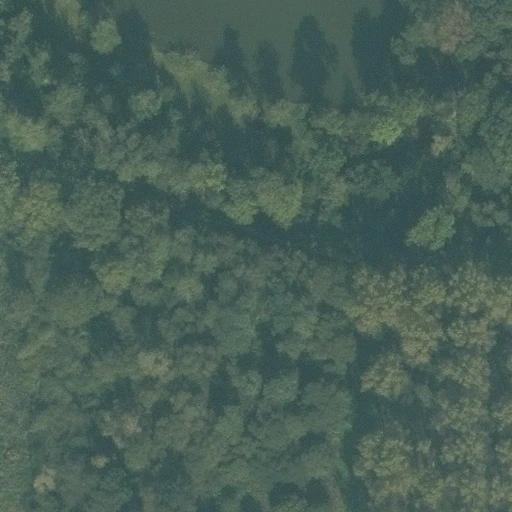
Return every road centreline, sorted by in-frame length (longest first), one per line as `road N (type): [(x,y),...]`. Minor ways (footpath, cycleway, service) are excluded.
road 1 (track): [(372,158),(328,160),(88,63),(21,0)]
road 2 (track): [(373,286),(0,179)]
road 3 (track): [(466,0),(462,46),(421,138),(372,158)]
road 4 (track): [(511,288),(373,286)]
